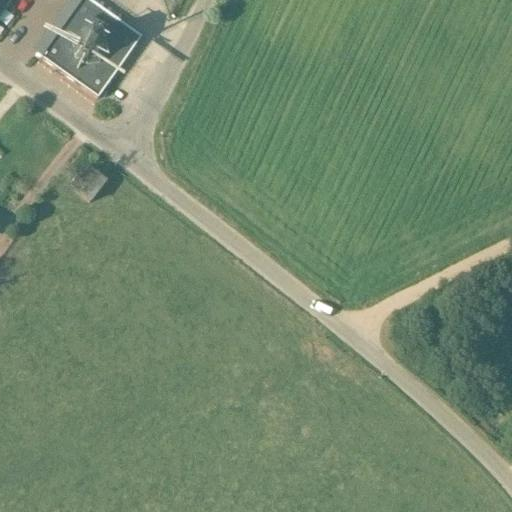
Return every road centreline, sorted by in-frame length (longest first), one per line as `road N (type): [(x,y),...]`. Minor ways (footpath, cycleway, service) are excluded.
road 1 (unclassified): [(511,482),(127,154)]
road 2 (track): [(344,333),(511,245)]
road 3 (unclassified): [(127,154),(207,0)]
road 4 (unclassified): [(127,154),(0,59)]
